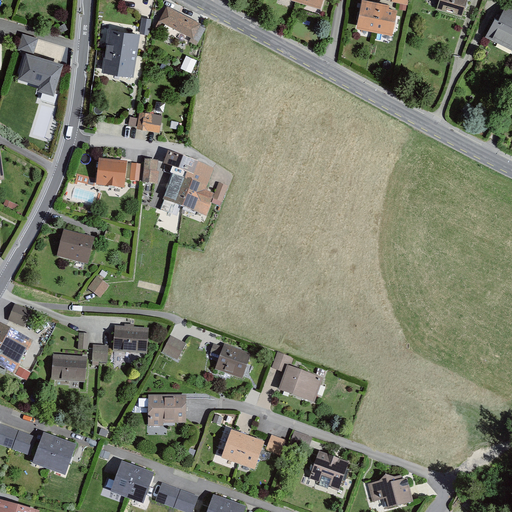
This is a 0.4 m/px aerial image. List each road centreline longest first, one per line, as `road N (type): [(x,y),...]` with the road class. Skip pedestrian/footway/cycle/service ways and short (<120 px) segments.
road 1 (unclassified): [(195,0),(511,170)]
road 2 (residential): [(88,0),(75,118),(60,172),(0,286)]
road 3 (residential): [(198,407),(260,414),(440,478),(454,490)]
road 4 (residential): [(106,447),(278,511)]
